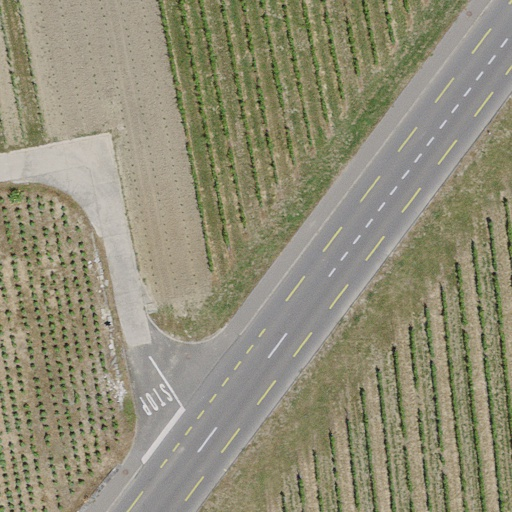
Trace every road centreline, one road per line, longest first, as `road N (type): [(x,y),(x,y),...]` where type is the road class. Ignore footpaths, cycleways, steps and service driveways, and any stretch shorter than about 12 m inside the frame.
road 1 (tertiary): [(148,511),(511,27)]
road 2 (track): [(207,435),(151,373),(105,187),(65,158),(0,171)]
